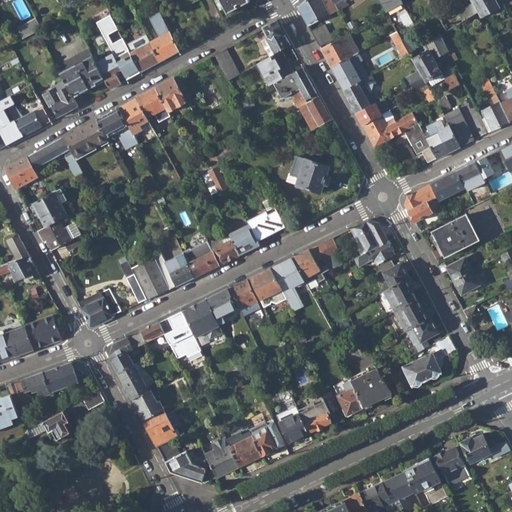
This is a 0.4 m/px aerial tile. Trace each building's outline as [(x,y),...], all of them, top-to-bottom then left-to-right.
[(224,5),(229,13),(250,1),(249,0),(180,0),(185,7),(198,0),(213,0),(218,8),(224,5)] [(306,0),(299,6),(309,25),(339,8),(335,3),(333,0),(306,0)] [(500,9),(495,0),(472,0),(474,3),(479,12),(482,19),(500,9)] [(462,22),(479,12),(474,3),(457,13),(462,22)] [(151,43),(160,61),(180,51),(161,12),(150,17),(160,38),(151,43)] [(127,77),(132,74),(133,76),(141,72),(127,44),(111,14),(97,22),(105,36),(113,32),(118,41),(109,45),(116,57),(123,70),(127,77)] [(50,16),(38,22),(42,28),(53,22),(50,16)] [(18,28),(23,38),(37,31),(42,28),(38,22),(37,18),(18,28)] [(268,38),(276,53),(282,50),(291,45),(277,20),(264,27),(270,37),(268,38)] [(312,30),(320,45),(333,38),(325,23),(312,30)] [(390,34),(402,56),(409,53),(403,41),(396,30),(390,34)] [(10,45),(15,53),(41,38),(37,31),(23,38),(10,45)] [(127,44),(141,72),(160,61),(151,43),(146,34),(127,44)] [(422,77),(425,82),(428,81),(431,86),(445,78),(450,89),(460,85),(451,66),(441,70),(435,58),(448,51),(440,34),(422,45),(426,51),(412,59),(418,70),(420,73),(422,77)] [(322,49),(332,67),(353,55),(344,36),(322,49)] [(403,41),(409,53),(416,49),(409,37),(403,41)] [(230,79),(240,73),(226,48),(216,54),(230,79)] [(65,81),(73,97),(82,92),(83,94),(89,90),(90,92),(99,87),(98,85),(106,80),(101,70),(97,63),(90,50),(64,64),(69,72),(61,75),(65,81)] [(294,72),(282,50),(276,53),(258,63),(271,85),(276,83),(294,72)] [(332,67),(344,90),(362,80),(354,65),(363,60),(358,52),(353,55),(332,67)] [(101,70),(106,80),(111,88),(121,83),(117,75),(120,74),(119,72),(123,70),(116,57),(111,55),(97,63),(101,70)] [(291,94),(296,104),(317,92),(303,67),(294,72),(276,83),(284,98),(291,94)] [(418,70),(405,78),(409,84),(422,77),(420,73),(418,70)] [(230,79),(235,89),(246,82),(240,73),(230,79)] [(374,104),(368,94),(371,85),(373,84),(369,76),(362,80),(344,90),(357,113),(371,105),(374,104)] [(166,107),(168,112),(187,101),(174,77),(155,87),(166,107)] [(65,81),(57,85),(58,88),(44,95),(50,105),(52,104),(59,117),(78,106),(73,97),(65,81)] [(486,83),(492,97),(497,95),(490,81),(486,83)] [(43,92),(44,95),(58,88),(57,85),(43,92)] [(137,97),(147,117),(153,114),(158,122),(170,116),(168,112),(166,107),(155,87),(137,97)] [(319,97),(317,92),(296,104),(298,108),(301,107),(319,97)] [(501,103),(497,95),(492,97),(496,104),(483,111),(493,131),(511,122),(501,103)] [(0,148),(24,136),(16,121),(9,124),(1,111),(8,106),(14,103),(15,103),(11,96),(0,101),(0,148)] [(435,101),(442,112),(450,108),(444,96),(435,101)] [(119,107),(133,135),(143,129),(140,125),(148,121),(147,117),(137,97),(119,107)] [(319,97),(301,107),(314,130),(331,119),(319,97)] [(511,97),(501,103),(511,122),(511,120),(511,97)] [(357,113),(363,125),(381,114),(387,111),(391,109),(388,104),(380,109),(376,102),(374,104),(371,105),(357,113)] [(23,116),(14,103),(8,106),(16,121),(24,136),(42,126),(41,123),(49,118),(43,106),(23,116)] [(97,119),(106,135),(115,130),(125,149),(138,143),(133,135),(119,107),(97,119)] [(251,117),(258,130),(276,121),(268,107),(251,117)] [(449,126),(460,147),(475,140),(458,108),(444,116),(449,126)] [(387,111),(381,114),(388,126),(393,123),(387,111)] [(382,129),(388,140),(404,132),(416,154),(422,151),(428,163),(437,159),(425,137),(412,112),(393,123),(388,126),(382,129)] [(382,129),(388,126),(381,114),(363,125),(369,137),(382,129)] [(73,154),(75,157),(108,139),(106,135),(97,119),(64,137),(70,148),(73,154)] [(433,124),(448,153),(460,147),(449,126),(444,128),(440,121),(433,124)] [(425,137),(437,159),(448,153),(433,124),(427,126),(431,134),(425,137)] [(369,137),(375,147),(388,140),(382,129),(369,137)] [(64,137),(27,157),(34,169),(70,148),(64,137)] [(511,143),(501,149),(511,171),(511,143)] [(213,153),(219,164),(234,155),(229,145),(213,153)] [(75,157),(73,154),(65,158),(70,167),(78,163),(75,157)] [(34,169),(27,157),(6,169),(17,188),(38,176),(34,169)] [(298,184),(321,191),(330,165),(307,157),(298,184)] [(457,170),(463,182),(481,173),(475,161),(457,170)] [(211,179),(218,192),(227,187),(214,162),(198,171),(204,183),(211,179)] [(430,183),(436,195),(463,182),(457,170),(430,183)] [(405,203),(416,223),(443,208),(436,195),(430,183),(409,194),(405,203)] [(33,203),(46,227),(71,213),(75,211),(68,198),(73,196),(66,184),(33,203)] [(433,231),(446,256),(505,227),(492,202),(433,231)] [(250,223),(258,240),(286,226),(275,207),(248,220),(250,223)] [(47,238),(53,249),(82,233),(71,213),(46,227),(39,230),(44,239),(47,238)] [(367,251),(388,239),(379,223),(369,219),(352,228),(356,236),(359,235),(367,251)] [(258,240),(250,223),(229,234),(232,240),(240,254),(261,244),(258,240)] [(6,239),(16,258),(29,252),(19,234),(6,239)] [(339,250),(332,237),(325,241),(331,254),(339,250)] [(378,264),(395,255),(393,250),(395,249),(389,239),(388,239),(367,251),(355,257),(360,266),(375,258),(378,264)] [(189,260),(213,249),(209,240),(185,251),(189,260)] [(216,248),(223,262),(240,254),(232,240),(216,248)] [(309,249),(317,262),(332,255),(331,254),(325,241),(309,249)] [(295,255),(305,274),(314,269),(319,266),(317,262),(309,249),(295,255)] [(214,251),(189,263),(196,276),(220,264),(214,251)] [(29,252),(16,258),(0,264),(0,274),(10,271),(15,282),(28,277),(29,279),(38,275),(29,252)] [(179,258),(160,267),(171,288),(196,276),(189,263),(184,253),(178,256),(179,258)] [(132,268),(147,299),(171,288),(160,267),(155,257),(132,268)] [(295,302),(289,291),(286,284),(299,278),(290,258),(272,267),(281,285),(287,298),(290,304),(295,302)] [(447,268),(453,280),(472,271),(465,258),(454,263),(452,259),(438,265),(442,271),(447,268)] [(57,263),(64,276),(69,273),(62,259),(57,263)] [(378,266),(382,273),(396,266),(392,259),(378,266)] [(402,263),(396,266),(382,273),(390,288),(392,286),(406,279),(410,277),(402,263)] [(333,290),(319,266),(314,269),(318,276),(320,280),(316,282),(324,295),(333,290)] [(258,273),(250,277),(259,298),(263,307),(270,304),(271,301),(276,303),(287,298),(281,285),(272,267),(265,270),(264,273),(259,275),(258,273)] [(316,276),(318,276),(314,269),(305,274),(308,280),(316,276)] [(503,283),(507,290),(511,287),(511,269),(507,273),(510,279),(503,283)] [(453,280),(462,297),(481,288),(472,271),(453,280)] [(302,285),(299,278),(286,284),(289,291),(302,285)] [(230,287),(240,310),(241,310),(244,316),(260,308),(246,279),(230,287)] [(406,279),(392,286),(390,288),(384,290),(396,311),(417,299),(406,279)] [(216,317),(217,319),(223,316),(237,309),(227,288),(208,298),(216,317)] [(81,308),(91,327),(114,315),(105,297),(81,308)] [(216,317),(208,298),(198,303),(199,305),(194,308),(193,305),(182,310),(187,321),(191,331),(193,336),(194,337),(206,332),(209,339),(222,333),(219,325),(217,319),(216,317)] [(417,299),(396,311),(407,331),(414,327),(428,319),(417,299)] [(463,311),(467,319),(481,312),(477,304),(463,311)] [(164,331),(168,341),(172,340),(183,335),(191,331),(187,321),(182,310),(159,321),(164,331)] [(26,327),(34,349),(62,339),(53,316),(25,325),(26,327)] [(225,322),(223,316),(217,319),(219,325),(225,322)] [(407,331),(419,352),(436,342),(443,338),(438,332),(440,331),(431,317),(428,319),(414,327),(407,331)] [(146,339),(164,331),(159,321),(141,330),(146,339)] [(34,349),(26,327),(5,335),(4,331),(0,332),(0,353),(2,360),(34,349)] [(109,356),(118,372),(134,363),(128,352),(136,348),(135,347),(147,342),(146,339),(141,330),(113,344),(109,356)] [(193,336),(191,331),(183,335),(186,339),(193,336)] [(436,342),(440,349),(444,356),(456,349),(449,335),(443,338),(436,342)] [(301,350),(310,346),(306,337),(296,341),(301,350)] [(173,343),(172,340),(168,341),(170,345),(177,360),(182,357),(175,342),(173,343)] [(440,349),(433,352),(441,369),(444,357),(444,356),(440,349)] [(443,373),(441,369),(433,352),(403,366),(413,387),(417,385),(420,387),(422,386),(422,383),(433,378),(436,379),(438,378),(440,375),(443,373)] [(143,359),(134,363),(138,370),(147,365),(143,359)] [(70,362),(60,366),(59,369),(54,370),(53,368),(52,369),(43,372),(50,391),(59,387),(62,389),(67,387),(69,384),(91,375),(86,365),(74,361),(71,363),(70,362)] [(149,391),(138,370),(134,363),(118,372),(133,399),(149,391)] [(354,388),(364,408),(393,394),(378,368),(368,373),(366,371),(350,378),(354,388)] [(38,391),(39,395),(50,391),(43,372),(15,382),(20,397),(28,394),(27,392),(32,390),(34,393),(38,391)] [(333,386),(344,409),(343,410),(346,417),(355,414),(354,412),(364,408),(354,388),(350,378),(333,386)] [(11,394),(14,402),(21,399),(20,397),(15,382),(8,385),(11,394)] [(133,399),(143,420),(145,423),(155,419),(164,415),(157,401),(155,402),(149,391),(133,399)] [(99,392),(82,400),(87,411),(104,402),(99,392)] [(0,427),(21,420),(14,402),(11,394),(0,397),(0,427)] [(301,416),(309,433),(317,429),(318,430),(322,428),(324,426),(332,422),(327,412),(325,413),(322,406),(301,416)] [(71,422),(66,411),(56,416),(45,420),(50,433),(59,429),(62,436),(71,432),(67,424),(71,422)] [(279,422),(290,442),(309,433),(301,416),(299,412),(279,422)] [(145,423),(157,446),(172,439),(178,436),(166,414),(164,415),(155,419),(145,423)] [(25,431),(42,424),(40,417),(30,422),(22,425),(25,431)] [(253,436),(262,456),(285,445),(273,419),(250,430),(253,436)] [(462,440),(472,461),(484,455),(492,451),(483,433),(473,437),(473,434),(462,440)] [(4,443),(9,455),(31,446),(26,434),(4,443)] [(231,447),(240,467),(262,456),(253,436),(231,447)] [(208,458),(217,477),(240,467),(231,447),(230,445),(226,437),(212,444),(214,449),(206,452),(208,458)] [(171,471),(206,483),(217,477),(208,458),(200,462),(199,465),(194,463),(187,450),(179,454),(172,439),(157,446),(171,471)] [(436,455),(450,484),(473,472),(472,469),(469,462),(460,443),(436,455)] [(469,462),(472,469),(487,461),(484,455),(472,461),(469,462)] [(448,494),(432,460),(431,458),(422,462),(422,460),(414,464),(415,465),(406,469),(416,490),(417,492),(428,486),(435,500),(448,494)] [(416,490),(406,469),(383,480),(393,501),(395,506),(397,509),(403,506),(411,509),(422,503),(417,492),(416,490)] [(17,479),(21,485),(31,479),(28,473),(17,479)] [(370,511),(381,511),(379,507),(387,503),(391,511),(397,509),(395,506),(393,501),(383,480),(360,491),(370,511)] [(347,497),(354,511),(370,511),(360,491),(347,497)] [(317,511),(354,511),(347,497),(317,511)]
